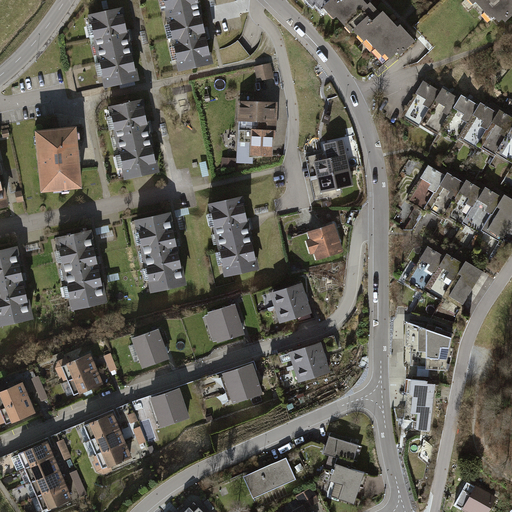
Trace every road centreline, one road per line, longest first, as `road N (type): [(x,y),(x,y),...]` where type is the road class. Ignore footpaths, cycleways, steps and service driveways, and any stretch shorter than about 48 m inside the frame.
road 1 (residential): [(381,224),(360,232),(351,293),(329,326),(131,392),(0,447)]
road 2 (residential): [(382,392),(201,469),(144,511)]
road 3 (residential): [(430,511),(467,343),(511,267)]
road 4 (residential): [(275,0),(353,93),(375,156),(381,224)]
road 5 (residential): [(257,0),(253,7),(282,57),(293,107),(290,168),(298,203)]
road 6 (residential): [(0,229),(176,191)]
road 7 (residential): [(381,224),(382,392)]
road 8 (track): [(511,477),(477,448),(481,383),(460,375)]
